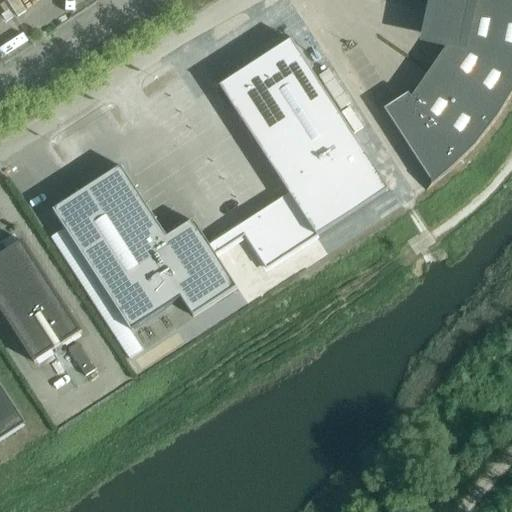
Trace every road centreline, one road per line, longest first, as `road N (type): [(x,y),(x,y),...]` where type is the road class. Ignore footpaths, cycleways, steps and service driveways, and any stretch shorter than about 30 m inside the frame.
road 1 (unclassified): [(0,152),(239,0)]
road 2 (unclassified): [(145,0),(0,93)]
road 3 (unknown): [(315,0),(425,61)]
